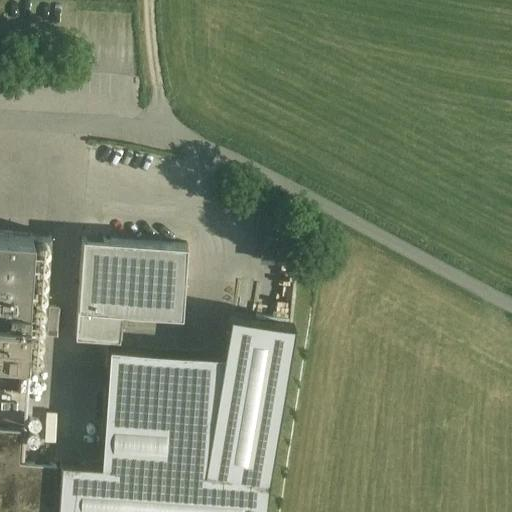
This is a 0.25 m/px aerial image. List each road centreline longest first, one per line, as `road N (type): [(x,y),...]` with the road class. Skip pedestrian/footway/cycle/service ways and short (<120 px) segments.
road 1 (unclassified): [(511,307),(249,167),(130,129),(0,117)]
road 2 (unknown): [(16,118),(60,208),(50,439)]
road 3 (unknown): [(47,171),(176,186),(193,176),(200,149)]
road 4 (unknown): [(166,138),(148,0)]
